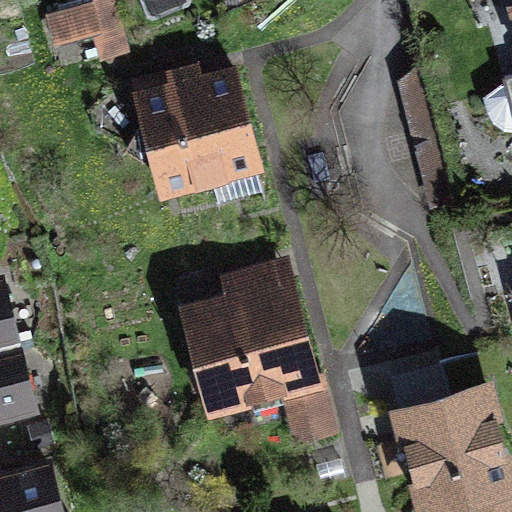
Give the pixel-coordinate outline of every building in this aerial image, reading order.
[(114,0),(103,0),(44,17),(54,49),(92,41),(99,64),(130,53),(114,0)] [(511,0),(506,0),(511,21),(511,64),(502,67),(511,105),(511,0)] [(199,66),(130,82),(160,207),(265,176),(235,70),(202,79),(199,66)] [(225,298),(178,310),(209,422),(283,403),(296,448),(342,435),(324,374),(319,375),(290,258),(221,278),(225,298)] [(0,428),(39,418),(6,279),(0,280),(0,428)] [(511,511),(511,453),(493,384),(390,417),(413,511),(511,511)] [(0,511),(64,511),(52,463),(0,476),(0,511)]
